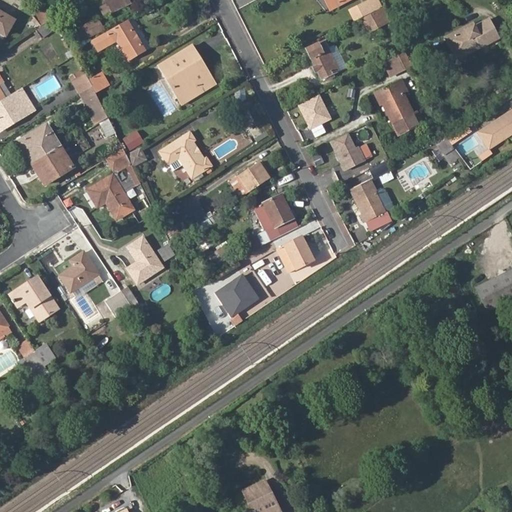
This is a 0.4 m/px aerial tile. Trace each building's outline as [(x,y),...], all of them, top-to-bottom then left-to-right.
[(112,10),(129,1),(128,0),(105,0),(107,4),(109,3),(112,10)] [(330,0),(325,0),(330,8),(334,7),(330,0)] [(350,10),(355,21),(372,12),(367,2),(350,10)] [(46,5),(32,14),(40,27),(54,18),(46,5)] [(16,21),(0,9),(0,36),(3,39),(16,21)] [(102,18),(89,24),(93,33),(106,26),(102,18)] [(128,19),(94,35),(92,37),(97,47),(117,37),(127,58),(143,50),(128,19)] [(60,28),(55,20),(37,32),(42,40),(60,28)] [(465,30),(464,28),(445,38),(452,51),(459,48),(461,52),(478,44),(480,47),(498,38),(488,20),(474,27),(474,25),(465,30)] [(339,71),(324,40),(306,49),(310,58),(314,57),(324,78),(339,71)] [(459,48),(452,51),(456,59),(480,47),(478,44),(461,52),(459,48)] [(158,65),(177,96),(205,79),(195,61),(199,59),(190,45),(158,65)] [(384,64),(390,76),(411,66),(405,54),(384,64)] [(205,79),(177,96),(180,102),(213,83),(199,59),(195,61),(205,79)] [(388,115),(398,135),(421,124),(416,113),(412,115),(402,94),(406,92),(401,82),(375,93),(381,104),(386,102),(392,113),(388,115)] [(97,126),(109,119),(96,92),(94,87),(82,94),(97,126)] [(6,98),(0,101),(0,131),(27,114),(15,93),(6,98)] [(320,95),(297,106),(309,131),(332,120),(320,95)] [(511,109),(476,133),(489,152),(511,136),(511,109)] [(19,142),(32,164),(59,149),(47,127),(19,142)] [(121,138),(128,151),(143,143),(137,130),(121,138)] [(190,132),(159,151),(168,164),(178,157),(192,178),(212,165),(206,157),(204,159),(193,141),(195,140),(190,132)] [(349,134),(329,143),(344,172),(373,158),(366,144),(356,149),(349,134)] [(449,138),(438,143),(447,165),(458,160),(449,138)] [(399,154),(402,159),(431,146),(429,141),(399,154)] [(145,159),(140,148),(126,154),(132,165),(145,159)] [(59,149),(32,164),(45,186),(72,170),(59,149)] [(105,158),(112,170),(116,168),(117,171),(129,164),(120,149),(105,158)] [(315,167),(324,163),(319,152),(310,156),(315,167)] [(369,169),(374,178),(392,169),(387,160),(369,169)] [(238,175),(249,192),(270,177),(266,171),(262,173),(261,170),(264,168),(259,161),(238,175)] [(124,192),(140,184),(130,166),(122,170),(126,177),(119,180),(124,192)] [(86,191),(97,208),(108,201),(110,204),(108,205),(117,219),(133,210),(111,175),(86,191)] [(350,189),(357,202),(358,202),(360,204),(358,205),(366,221),(386,212),(370,179),(350,189)] [(224,186),(205,198),(214,214),(234,202),(224,186)] [(129,199),(137,196),(134,189),(126,192),(129,199)] [(292,219),(280,195),(263,204),(275,228),(292,219)] [(275,228),(263,204),(255,208),(267,232),(275,228)] [(189,213),(200,230),(211,223),(199,206),(189,213)] [(250,248),(259,243),(255,235),(246,240),(250,248)] [(301,237),(284,245),(296,269),(313,260),(301,237)] [(137,258),(139,261),(127,269),(137,284),(161,268),(142,238),(128,247),(135,259),(137,258)] [(202,239),(202,247),(211,247),(211,239),(202,239)] [(156,248),(164,262),(175,255),(167,242),(156,248)] [(296,269),(284,245),(280,247),(291,271),(296,269)] [(72,267),(58,277),(68,292),(96,275),(81,253),(68,261),(72,267)] [(511,269),(476,288),(487,311),(511,299),(511,269)] [(230,317),(259,297),(242,272),(213,292),(230,317)] [(11,299),(9,300),(11,304),(13,303),(16,307),(24,301),(37,321),(56,309),(36,278),(8,296),(11,299)] [(127,288),(120,292),(129,305),(135,301),(127,288)] [(129,305),(120,292),(105,303),(113,315),(129,305)] [(234,317),(238,323),(244,319),(239,313),(234,317)] [(23,358),(33,372),(42,365),(33,351),(23,358)] [(245,489),(254,511),(280,511),(267,480),(245,489)] [(116,501),(101,511),(121,511),(123,511),(116,501)]
